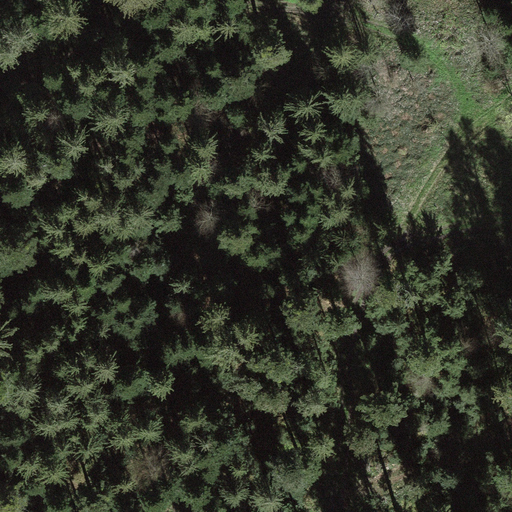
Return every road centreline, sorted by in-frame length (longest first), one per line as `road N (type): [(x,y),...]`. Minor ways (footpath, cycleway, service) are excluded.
road 1 (track): [(0,91),(143,25),(234,5),(331,11),(400,33),(433,58),(462,116),(457,143),(362,293),(348,338),(334,511)]
road 2 (track): [(331,11),(233,129),(192,201),(167,286),(155,378),(164,511)]
